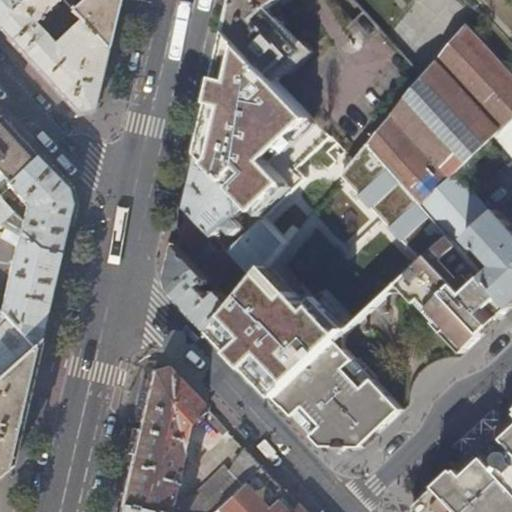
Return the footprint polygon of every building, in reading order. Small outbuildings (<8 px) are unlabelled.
[(41,18),(59,0),(19,0),(0,18),(0,29),(79,115),(94,111),(108,50),(74,14),(61,27),(66,32),(53,44),(34,24),(39,20),(40,22),(43,20),(41,18)] [(0,0),(0,18),(19,0),(0,0)] [(71,0),(66,5),(74,14),(108,50),(119,0),(81,0),(76,5),(71,0)] [(240,0),(233,33),(279,82),(310,52),(271,11),(282,1),(282,0),(240,0)] [(371,142),(412,189),(452,235),(461,246),(472,236),(472,235),(495,214),(458,173),(511,121),(511,71),(468,23),(425,75),(371,142)] [(0,175),(8,184),(37,157),(0,117),(0,175)] [(239,219),(252,206),(204,155),(191,209),(220,239),(230,229),(237,236),(241,236),(246,231),(246,226),(239,219)] [(8,184),(0,191),(0,221),(2,224),(7,227),(21,235),(38,249),(60,254),(72,204),(69,191),(37,157),(8,184)] [(237,287),(246,297),(260,280),(227,246),(220,239),(191,209),(183,246),(214,280),(221,288),(229,295),(237,287)] [(501,266),(489,277),(511,303),(511,222),(500,209),(495,214),(472,235),(472,236),(461,246),(465,250),(474,242),(480,249),(482,247),(484,250),(485,248),(501,266)] [(234,240),(227,246),(260,280),(288,245),(267,222),(266,221),(240,247),(234,240)] [(0,376),(2,378),(40,344),(60,254),(38,249),(21,235),(7,227),(1,237),(17,246),(1,310),(0,308),(0,376)] [(437,322),(467,353),(511,310),(511,303),(489,277),(465,250),(461,246),(452,235),(401,283),(414,297),(419,302),(418,304),(436,323),(437,322)] [(207,287),(214,280),(183,246),(182,249),(175,276),(175,279),(178,291),(217,333),(239,306),(229,295),(221,288),(217,292),(221,296),(218,299),(207,287)] [(169,275),(175,276),(182,249),(175,248),(169,275)] [(327,447),(371,443),(412,404),(384,374),(385,373),(366,353),(365,354),(359,347),(347,335),(280,398),(288,407),(290,406),(327,447)] [(0,479),(7,473),(11,472),(40,344),(2,378),(0,379),(0,479)] [(200,429),(214,416),(168,368),(154,372),(151,382),(142,424),(122,507),(145,511),(181,511),(182,507),(172,505),(189,430),(195,424),(200,429)] [(142,424),(151,382),(145,380),(134,422),(142,424)] [(511,511),(511,419),(419,508),(419,511),(511,511)] [(230,471),(243,484),(262,466),(245,448),(230,471)] [(290,511),(298,505),(286,492),(262,466),(243,484),(213,511),(145,511),(122,507),(121,511),(290,511)] [(213,511),(243,484),(230,471),(195,503),(201,510),(199,511),(213,511)]
